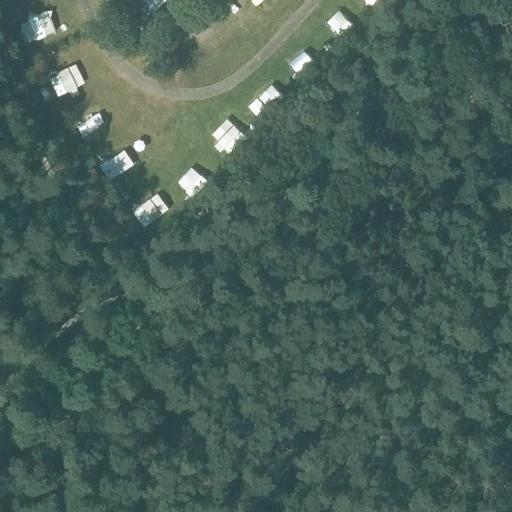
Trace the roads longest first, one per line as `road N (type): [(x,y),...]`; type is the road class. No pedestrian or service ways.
road 1 (track): [(459,0),(0,489)]
road 2 (track): [(0,53),(156,323),(141,384),(167,449),(266,511)]
road 3 (unknown): [(310,0),(231,74),(176,91),(130,79),(75,0)]
